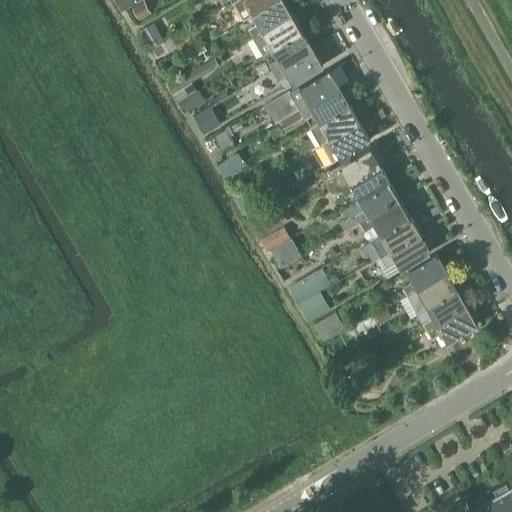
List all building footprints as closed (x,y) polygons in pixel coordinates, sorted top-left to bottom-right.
[(116,0),(122,8),(135,0),(116,0)] [(152,13),(144,0),(139,0),(132,5),(140,20),(152,13)] [(252,11),(270,0),(233,0),(242,14),(251,9),(252,11)] [(253,33),(292,11),(285,0),(270,0),(252,11),(257,20),(248,25),(253,33)] [(292,11),(253,33),(263,51),(272,46),(302,28),(292,11)] [(151,47),(164,39),(153,20),(139,29),(151,47)] [(273,68),(312,45),(302,28),(272,46),(278,55),(269,60),(273,68)] [(164,39),(151,47),(157,56),(170,48),(164,39)] [(202,40),(186,48),(191,57),(207,48),(202,40)] [(283,86),(323,63),(312,45),(273,68),(280,80),(283,86)] [(214,58),(168,85),(173,93),(219,66),(214,58)] [(278,119),(339,84),(329,66),(265,105),(273,122),(278,119)] [(272,93),(283,86),(280,80),(268,87),(272,93)] [(319,119),(349,101),(339,84),(278,119),(283,127),(314,110),(319,119)] [(204,101),(198,90),(178,102),(184,113),(204,101)] [(324,128),(314,133),(319,142),(359,119),(349,101),(319,119),(324,128)] [(197,112),(193,115),(204,133),(207,131),(219,124),(208,106),(197,112)] [(370,137),(359,119),(319,142),(324,150),(334,145),(339,155),(370,137)] [(232,138),(226,127),(214,134),(221,145),(232,138)] [(303,150),(319,142),(314,133),(299,143),(303,150)] [(341,185),(380,162),(370,144),(322,171),(333,189),(341,185)] [(225,176),(245,163),(238,151),(217,163),(225,176)] [(380,162),(341,185),(346,193),(354,188),(360,197),(390,180),(380,162)] [(272,173),(258,182),(262,190),(277,181),(272,173)] [(390,180),(360,197),(365,206),(340,220),(345,229),(361,220),(400,197),(390,180)] [(251,186),(235,196),(243,211),(260,201),(251,186)] [(410,214),(400,197),(361,220),(365,228),(375,222),(380,231),(410,214)] [(410,214),(380,231),(385,240),(376,246),(380,254),(420,231),(410,214)] [(286,223),(264,236),(270,248),(293,235),(286,223)] [(314,236),(309,228),(297,236),(301,244),(314,236)] [(420,231),(380,254),(385,263),(395,257),(401,266),(430,249),(420,231)] [(408,291),(447,269),(437,251),(407,268),(407,269),(412,278),(403,283),(408,291)] [(447,269),(408,291),(412,299),(421,294),(426,304),(457,286),(447,269)] [(298,302),(320,290),(326,287),(317,270),(289,286),(298,302)] [(457,286),(426,304),(432,313),(422,318),(427,328),(467,305),(457,286)] [(320,290),(298,302),(308,319),(330,307),(320,290)] [(387,305),(376,311),(381,321),(392,315),(387,305)] [(477,323),(467,305),(427,328),(431,336),(442,330),(448,340),(477,323)] [(346,326),(345,325),(336,309),(318,319),(327,336),(344,327),(346,326)] [(371,349),(365,339),(339,354),(346,369),(361,360),(359,355),(371,349)] [(378,373),(372,361),(348,374),(354,386),(378,373)] [(511,511),(511,484),(510,485),(506,479),(493,487),(497,493),(485,499),(482,493),(471,500),(466,491),(460,494),(459,492),(434,506),(436,508),(431,511),(511,511)]
